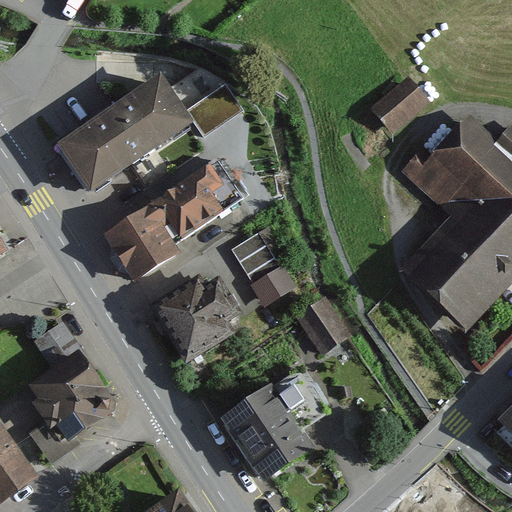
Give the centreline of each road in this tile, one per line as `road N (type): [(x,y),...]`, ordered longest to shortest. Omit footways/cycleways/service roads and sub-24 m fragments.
road 1 (primary): [(0,147),(168,413)]
road 2 (residential): [(511,369),(366,511)]
road 3 (residential): [(35,511),(168,413)]
